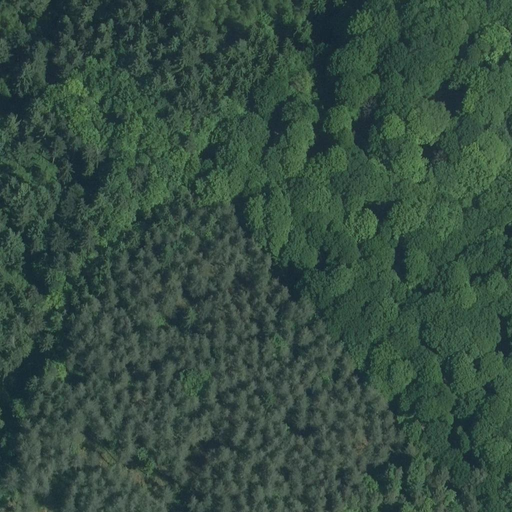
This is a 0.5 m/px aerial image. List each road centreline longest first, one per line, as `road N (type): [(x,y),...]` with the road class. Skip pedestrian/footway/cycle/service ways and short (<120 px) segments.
road 1 (track): [(222,511),(258,446),(273,360),(292,315)]
road 2 (track): [(0,139),(42,86),(51,31),(46,0)]
road 3 (track): [(29,107),(58,103),(146,27)]
